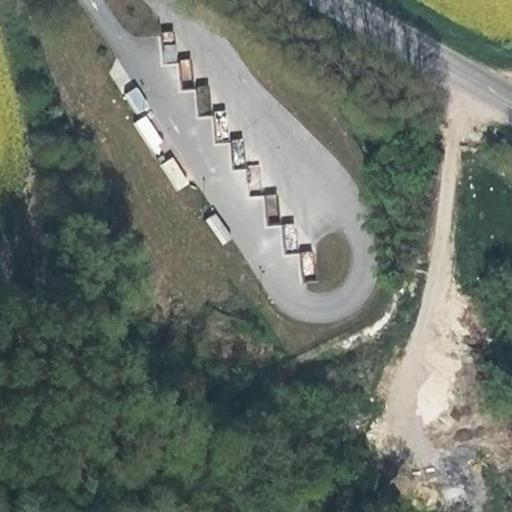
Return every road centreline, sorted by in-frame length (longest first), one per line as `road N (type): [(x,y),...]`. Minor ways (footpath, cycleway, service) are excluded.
road 1 (track): [(435,295),(455,141),(466,114),(511,81)]
road 2 (secondary): [(332,0),(511,101)]
